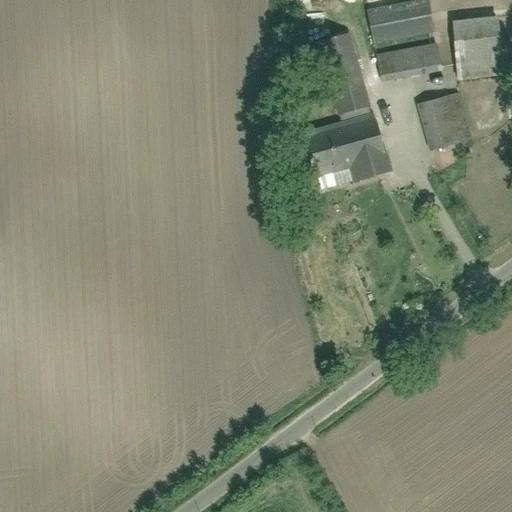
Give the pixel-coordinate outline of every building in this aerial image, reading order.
[(426,2),(365,14),(378,83),(439,72),(426,2)] [(497,20),(452,24),(458,87),(503,83),(497,20)] [(318,48),(336,120),(368,112),(351,40),(318,48)] [(457,99),(416,112),(431,158),(472,146),(457,99)] [(355,190),(389,181),(373,120),(298,140),(310,187),(351,176),(355,190)]
